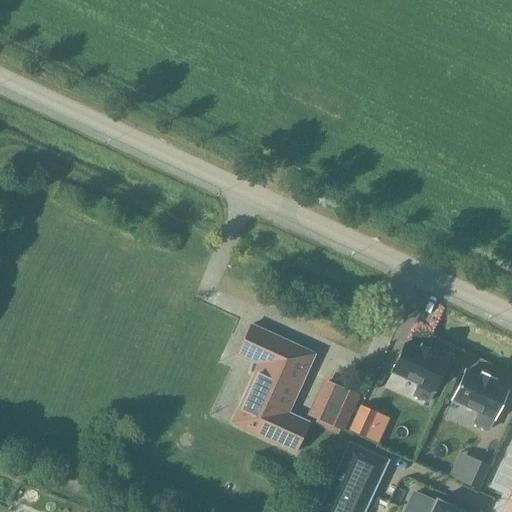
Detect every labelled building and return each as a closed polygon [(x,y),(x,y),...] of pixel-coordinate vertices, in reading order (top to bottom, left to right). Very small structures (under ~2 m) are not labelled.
[(296,454),(309,425),(287,415),(314,356),(251,327),(238,356),(259,365),(232,425),(296,454)] [(405,344),(392,373),(419,385),(413,396),(428,403),(433,392),(434,392),(447,363),(433,357),(434,354),(435,354),(435,353),(434,352),(422,347),(423,347),(421,346),(420,348),(421,348),(419,350),(405,344)] [(465,372),(452,401),(479,413),(474,424),(488,431),(493,420),(494,420),(508,391),(493,385),(495,382),(496,381),(494,380),(483,375),(481,374),(481,375),(481,376),(480,378),(465,372)] [(358,398),(327,384),(312,418),(317,420),(336,429),(340,431),(343,432),(358,398)] [(360,406),(349,431),(378,444),(389,419),(360,406)] [(340,431),(336,429),(317,420),(314,426),(337,437),(340,431)] [(360,511),(363,511),(386,462),(350,445),(318,511),(354,511),(355,510),(360,511)] [(471,459),(460,482),(478,491),(489,467),(471,459)] [(457,511),(440,504),(438,503),(437,505),(437,506),(415,496),(408,511),(457,511)]
